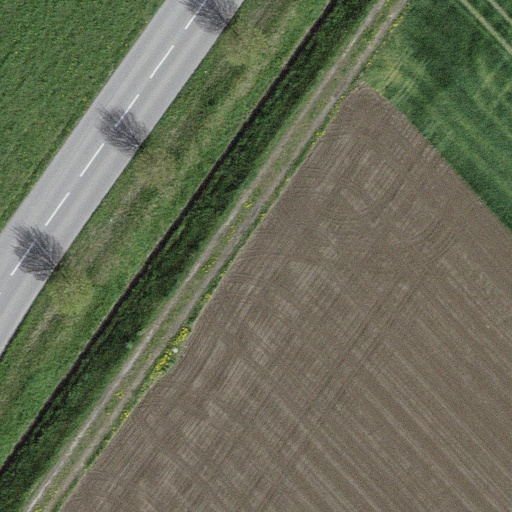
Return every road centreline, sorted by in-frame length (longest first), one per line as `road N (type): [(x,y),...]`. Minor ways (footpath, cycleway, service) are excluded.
road 1 (track): [(394,0),(37,511)]
road 2 (tertiary): [(207,0),(54,208),(0,301)]
